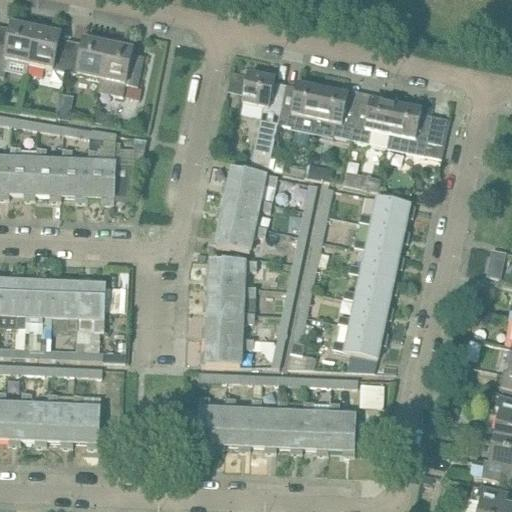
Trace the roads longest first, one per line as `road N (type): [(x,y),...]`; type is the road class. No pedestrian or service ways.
road 1 (residential): [(0,493),(371,507),(390,501),(401,484),(487,82)]
road 2 (residential): [(487,82),(226,26)]
road 3 (residential): [(147,253),(175,242),(226,26)]
road 4 (residential): [(0,245),(147,253)]
road 5 (residential): [(226,26),(102,0)]
